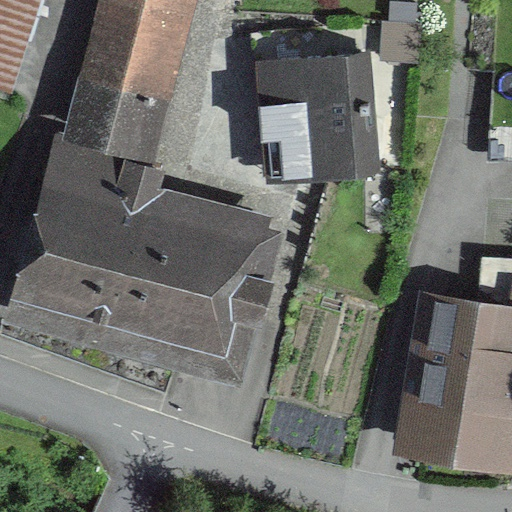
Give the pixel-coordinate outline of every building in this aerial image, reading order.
[(0,0),(0,94),(13,98),(43,0),(0,0)] [(88,0),(62,84),(156,113),(191,0),(88,0)] [(365,63),(249,67),(253,185),(368,181),(365,63)] [(156,113),(62,84),(43,144),(138,173),(156,113)] [(277,217),(138,173),(43,144),(0,282),(0,317),(224,387),(277,217)] [(499,314),(404,298),(378,455),(510,477),(511,463),(511,292),(503,291),(499,314)]
